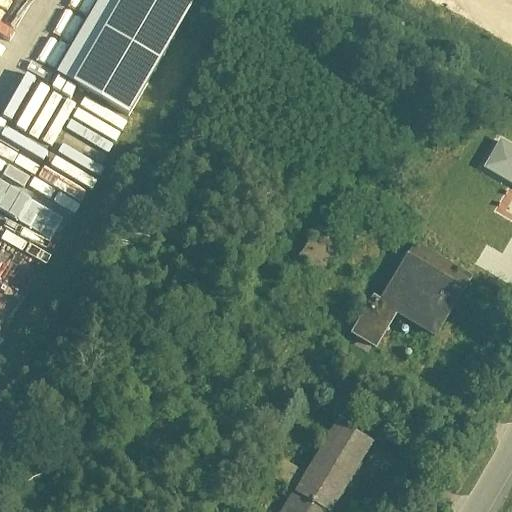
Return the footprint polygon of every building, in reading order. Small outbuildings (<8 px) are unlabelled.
[(93,0),(47,79),(114,118),(183,0),(93,0)] [(363,253),(334,238),(320,266),(350,280),(363,253)] [(418,251),(356,348),(380,363),(403,327),(439,350),(478,289),(418,251)] [(321,491),(354,511),(358,511),(398,444),(361,422),(321,491)] [(354,511),(321,491),(294,475),(282,496),(308,511),(354,511)]
